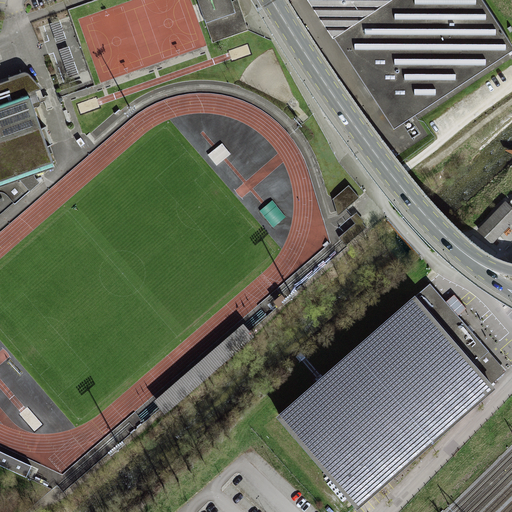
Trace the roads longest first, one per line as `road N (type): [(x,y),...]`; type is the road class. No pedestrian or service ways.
road 1 (primary): [(511,279),(481,266),(415,204),(272,0)]
road 2 (track): [(375,194),(511,85)]
road 3 (unclassified): [(390,511),(511,386)]
